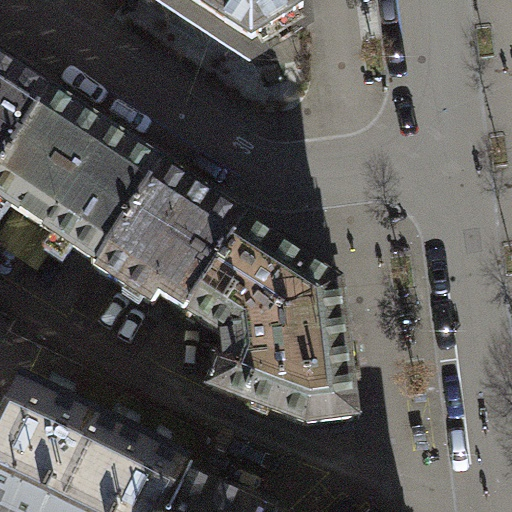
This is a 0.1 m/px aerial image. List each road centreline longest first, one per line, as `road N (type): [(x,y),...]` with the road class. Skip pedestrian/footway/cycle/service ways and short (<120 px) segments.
road 1 (residential): [(452,157),(301,174),(263,169),(3,0)]
road 2 (residential): [(505,511),(468,216),(452,157)]
road 3 (residential): [(452,157),(427,0)]
